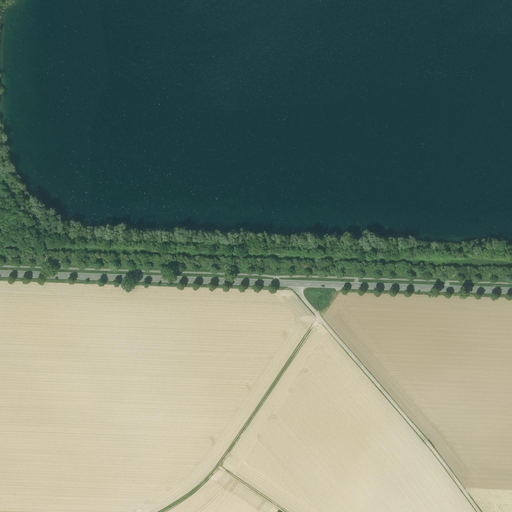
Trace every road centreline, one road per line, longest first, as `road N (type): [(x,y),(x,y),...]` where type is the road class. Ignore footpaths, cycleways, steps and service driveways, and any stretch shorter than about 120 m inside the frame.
road 1 (unclassified): [(479,511),(289,283)]
road 2 (primary): [(289,283),(0,274)]
road 3 (track): [(160,511),(208,477),(319,318)]
road 4 (primary): [(511,291),(289,283)]
